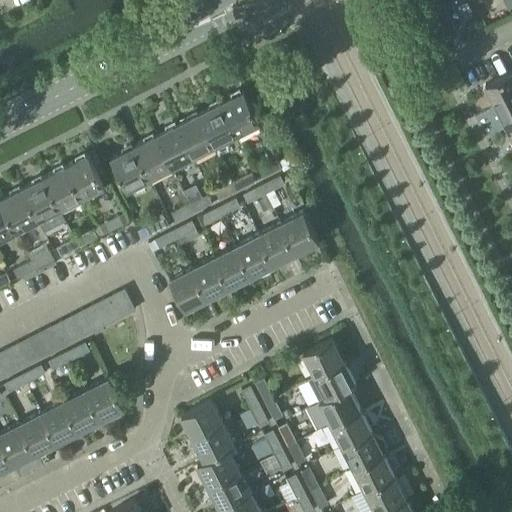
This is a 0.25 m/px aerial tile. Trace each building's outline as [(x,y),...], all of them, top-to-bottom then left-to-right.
[(441,1),(443,0),(424,0),(445,39),(457,33),(441,1)] [(496,108),(511,99),(511,72),(511,71),(484,85),(496,108)] [(244,91),(221,102),(237,134),(260,122),(244,91)] [(507,130),(511,127),(511,99),(496,108),(507,130)] [(221,102),(199,113),(215,145),(237,134),(221,102)] [(199,113),(177,124),(193,156),(215,145),(199,113)] [(177,124),(156,135),(171,167),(193,156),(177,124)] [(156,135),(134,146),(149,178),(171,167),(156,135)] [(134,146),(112,157),(128,189),(149,178),(134,146)] [(87,155),(66,166),(81,197),(103,186),(87,155)] [(276,158),(257,168),(262,177),(281,167),(276,158)] [(66,166),(44,177),(60,208),(81,197),(66,166)] [(250,172),(232,181),(237,190),(255,181),(250,172)] [(279,174),(262,183),(266,192),(273,189),(283,183),(279,174)] [(44,177),(22,188),(38,219),(43,230),(65,219),(60,208),(44,177)] [(232,181),(214,190),(218,199),(237,190),(232,181)] [(262,183),(242,193),(246,200),(247,202),(250,200),(265,192),(266,192),(262,183)] [(22,188),(0,199),(16,230),(38,219),(22,188)] [(207,194),(189,203),(193,212),(211,202),(207,194)] [(235,197),(217,206),(222,215),(240,206),(235,197)] [(0,199),(0,198),(0,238),(16,230),(0,199)] [(189,203),(170,212),(175,221),(193,212),(189,203)] [(217,206),(198,216),(203,225),(222,215),(217,206)] [(304,210),(282,222),(297,252),(319,240),(304,210)] [(118,215),(99,224),(104,233),(122,224),(118,215)] [(164,216),(145,225),(149,234),(168,225),(164,216)] [(191,219),(173,228),(178,237),(195,228),(191,219)] [(282,222),(259,233),(275,263),(297,252),(282,222)] [(92,228),(74,237),(79,246),(97,237),(92,228)] [(173,228),(154,238),(158,247),(178,237),(173,228)] [(259,233),(237,244),(252,274),(275,263),(259,233)] [(74,237),(55,247),(60,255),(79,246),(74,237)] [(237,244),(215,256),(230,286),(252,274),(237,244)] [(49,250),(31,259),(35,268),(53,259),(49,250)] [(208,297),(230,286),(215,256),(193,267),(208,297)] [(31,259),(12,269),(17,278),(35,268),(31,259)] [(193,267),(171,278),(186,308),(208,297),(193,267)] [(0,286),(10,281),(5,272),(0,275),(0,286)] [(124,314),(135,309),(124,287),(113,293),(124,314)] [(113,320),(124,314),(113,293),(102,298),(113,320)] [(103,325),(113,320),(102,298),(92,304),(103,325)] [(92,331),(103,325),(92,304),(81,309),(92,331)] [(81,336),(92,331),(81,309),(70,315),(81,336)] [(70,342),(81,336),(70,315),(59,320),(70,342)] [(60,347),(70,342),(59,320),(49,326),(60,347)] [(49,353),(60,347),(49,326),(38,331),(49,353)] [(38,358),(49,353),(38,331),(27,337),(38,358)] [(28,364),(38,358),(27,337),(17,342),(28,364)] [(333,337),(303,353),(314,374),(315,375),(345,360),(333,337)] [(84,341),(67,350),(72,359),(89,350),(84,341)] [(17,369),(28,364),(17,342),(6,348),(17,369)] [(0,362),(6,375),(17,369),(6,348),(0,350),(0,362)] [(67,350),(47,360),(52,369),(72,359),(67,350)] [(314,374),(307,377),(308,379),(319,400),(326,396),(349,384),(350,386),(356,383),(345,360),(315,375),(314,374)] [(40,364),(22,373),(27,381),(45,372),(40,364)] [(22,373),(3,383),(8,391),(27,381),(22,373)] [(109,376),(86,388),(102,417),(124,406),(109,376)] [(264,401),(273,397),(263,378),(254,382),(264,401)] [(326,396),(319,400),(330,422),(360,407),(350,386),(349,384),(326,396)] [(250,408),(259,403),(249,385),(240,389),(250,408)] [(86,388),(64,399),(79,429),(102,417),(86,388)] [(273,419),(282,414),(273,397),(264,401),(273,419)] [(64,399),(42,411),(57,440),(79,429),(64,399)] [(194,436),(224,421),(213,400),(183,415),(194,436)] [(259,426),(268,422),(259,403),(250,408),(259,426)] [(360,407),(330,422),(342,444),(372,428),(360,407)] [(42,411),(20,422),(35,452),(57,440),(42,411)] [(228,447),(235,443),(224,421),(194,436),(205,458),(228,447)] [(20,422),(0,432),(0,438),(13,463),(35,452),(20,422)] [(286,445),(295,440),(286,422),(277,426),(286,445)] [(372,428),(342,444),(353,466),(383,450),(383,451),(385,450),(386,446),(381,437),(377,436),(375,432),(374,432),(372,428)] [(272,452),(281,447),(272,429),(263,433),(272,452)] [(0,438),(0,469),(13,463),(0,438)] [(296,464),(305,459),(295,440),(286,445),(296,464)] [(209,484),(239,469),(228,447),(205,458),(198,462),(209,484)] [(282,470),(291,466),(281,447),(272,452),(282,470)] [(383,450),(353,466),(364,488),(394,473),(384,452),(383,450)] [(309,489),(318,484),(308,466),(299,470),(309,489)] [(220,506),(250,491),(239,469),(209,484),(220,506)] [(287,481),(278,486),(286,500),(295,495),(295,496),(304,491),(294,473),(285,478),(287,481)] [(394,473),(364,488),(376,510),(406,494),(394,473)] [(318,508),(327,503),(318,484),(309,489),(318,508)] [(223,511),(260,511),(250,491),(220,506),(223,511)] [(303,511),(309,511),(313,510),(304,491),(295,496),(303,511)] [(414,511),(406,494),(376,510),(376,511),(414,511)] [(141,511),(135,499),(108,511),(141,511)]
